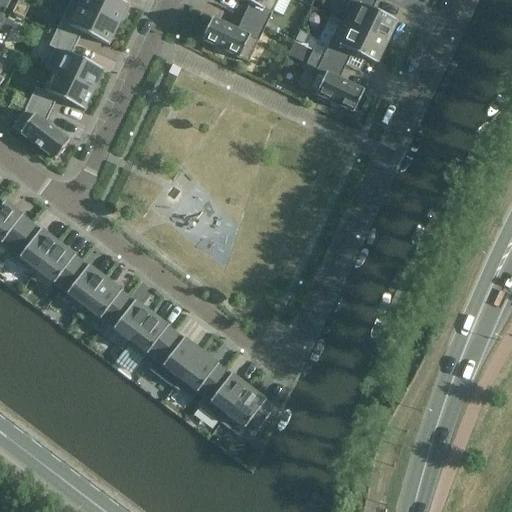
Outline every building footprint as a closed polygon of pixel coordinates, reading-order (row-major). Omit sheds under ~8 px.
[(0,0),(0,7),(5,10),(10,0),(0,0)] [(71,0),(69,4),(118,27),(119,26),(118,26),(128,7),(113,0),(71,0)] [(243,18),(265,29),(278,0),(238,0),(243,3),(244,2),(249,5),(243,18)] [(351,0),(340,22),(387,45),(397,23),(383,17),(383,16),(378,14),(372,11),(377,0),(351,0)] [(91,39),(108,47),(118,27),(118,28),(118,27),(69,4),(54,35),(76,46),(81,34),(86,36),(86,37),(91,39)] [(201,42),(248,64),(265,29),(243,18),(237,32),(231,29),(226,26),(212,20),(201,42)] [(324,57),(345,67),(352,54),(357,57),(362,60),(363,59),(376,66),(387,45),(340,22),(324,57)] [(299,32),(295,42),(303,46),(307,36),(299,32)] [(45,69),(94,93),(94,92),(93,92),(103,72),(86,64),(86,63),(81,61),(71,57),(76,46),(54,35),(48,48),(54,50),(45,69)] [(307,93),(353,115),(364,92),(350,86),(345,83),(339,81),(345,67),(324,57),(307,93)] [(177,78),(181,70),(172,66),(168,74),(177,78)] [(29,101),(51,112),(57,99),(61,102),(66,104),(84,112),(93,93),(94,93),(45,69),(45,70),(53,74),(44,93),(35,89),(29,101)] [(12,130),(55,162),(69,143),(54,132),(54,131),(49,128),(45,125),(51,112),(29,101),(25,112),(12,130)] [(31,225),(4,203),(0,208),(0,256),(4,260),(6,258),(10,253),(31,225)] [(58,245),(31,225),(10,253),(6,258),(33,278),(37,273),(58,245)] [(58,245),(37,273),(33,278),(28,284),(46,297),(54,286),(60,291),(81,262),(58,245)] [(81,262),(60,291),(67,296),(59,308),(74,320),(79,314),(83,308),(104,280),(81,262)] [(102,332),(106,326),(127,299),(104,280),(83,308),(79,314),(102,332)] [(127,299),(106,326),(102,332),(99,336),(122,354),(126,348),(130,344),(151,315),(127,299)] [(151,315),(130,344),(126,348),(143,361),(146,356),(153,361),(174,334),(151,315)] [(174,334),(153,361),(148,368),(175,388),(180,382),(201,354),(174,334)] [(198,406),(203,399),(224,372),(201,354),(180,382),(175,388),(198,406)] [(222,423),(226,417),(248,389),(224,372),(203,399),(198,406),(222,423)] [(248,389),(226,417),(222,423),(238,436),(248,424),(257,431),(273,410),(248,389)]
